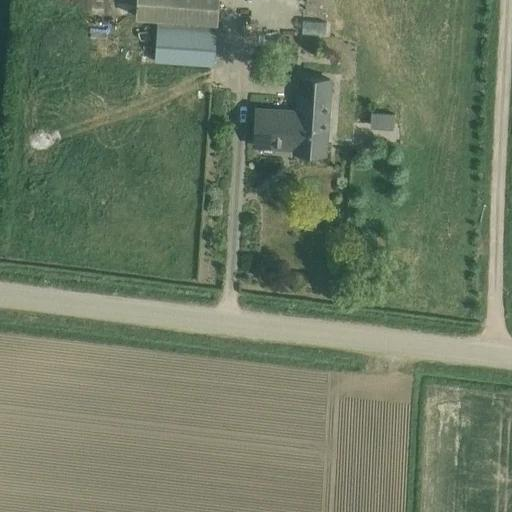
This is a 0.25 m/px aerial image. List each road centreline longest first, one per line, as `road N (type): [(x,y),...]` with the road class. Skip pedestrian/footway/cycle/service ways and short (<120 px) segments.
road 1 (unclassified): [(511,358),(0,294)]
road 2 (unknown): [(505,0),(484,355)]
